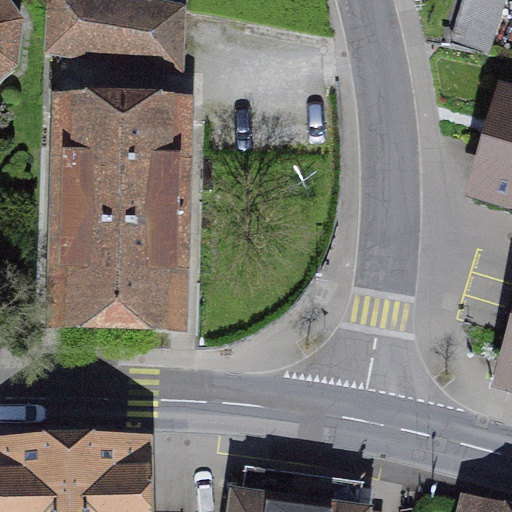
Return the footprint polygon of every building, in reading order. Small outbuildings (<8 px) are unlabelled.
[(0,0),(0,83),(15,71),(19,27),(0,0)] [(181,8),(139,0),(53,0),(52,53),(179,72),(181,8)] [(505,0),(465,0),(452,45),(488,56),(505,0)] [(511,87),(502,84),(471,194),(511,205),(511,87)] [(177,116),(68,113),(63,320),(171,323),(177,116)] [(145,511),(145,454),(9,456),(9,511),(145,511)] [(357,511),(361,488),(242,475),(236,511),(357,511)] [(511,511),(461,497),(456,511),(511,511)]
